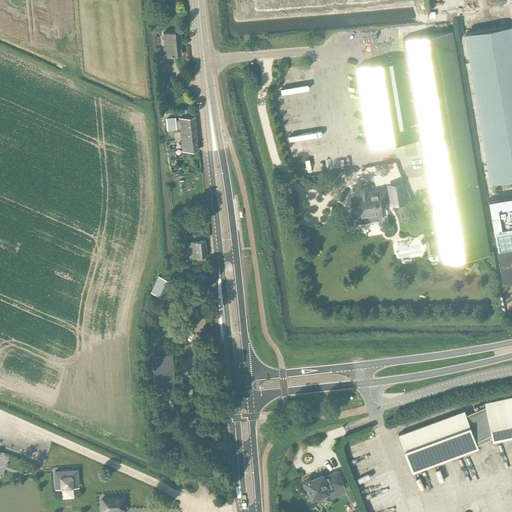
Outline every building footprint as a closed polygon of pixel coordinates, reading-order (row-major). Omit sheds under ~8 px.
[(491,182),(511,178),(511,39),(510,26),(466,34),(491,182)] [(173,54),(181,53),(180,42),(182,42),(180,31),(163,33),(166,55),(173,54)] [(489,254),(452,31),(402,39),(405,59),(356,67),(369,146),(418,138),(439,262),(489,254)] [(173,92),(172,76),(163,77),(164,86),(165,93),(173,92)] [(180,129),(196,127),(195,117),(179,118),(179,122),(175,122),(174,118),(167,119),(168,130),(177,129),(177,131),(180,131),(180,129)] [(181,140),(197,139),(196,127),(180,129),(180,131),(181,139),(181,140)] [(197,139),(181,140),(182,151),(199,150),(197,139)] [(168,158),(175,157),(174,148),(167,149),(168,158)] [(356,193),(350,194),(351,196),(354,216),(355,224),(377,221),(377,219),(382,218),(381,212),(380,206),(388,205),(385,190),(385,188),(366,191),(357,193),(356,193)] [(511,196),(488,200),(494,232),(497,249),(496,249),(501,281),(511,279),(511,196)] [(178,227),(190,226),(189,218),(177,219),(178,227)] [(205,262),(204,256),(207,255),(205,240),(187,242),(189,258),(195,257),(196,263),(205,262)] [(158,275),(150,291),(163,297),(170,281),(158,275)] [(172,352),(151,354),(151,356),(154,388),(155,390),(154,390),(155,398),(174,397),(173,389),(174,388),(175,388),(172,352)] [(511,396),(484,403),(485,407),(465,414),(464,410),(398,434),(412,472),(477,448),(476,444),(492,438),(492,441),(511,436),(511,396)] [(77,469),(53,470),(55,489),(79,487),(77,469)] [(304,487),(306,488),(310,498),(314,497),(315,499),(318,501),(322,499),(323,496),(323,494),(329,492),(328,490),(343,484),(338,470),(323,476),(322,474),(304,480),(304,482),(303,484),(304,487)] [(123,497),(101,498),(102,511),(124,510),(123,497)]
